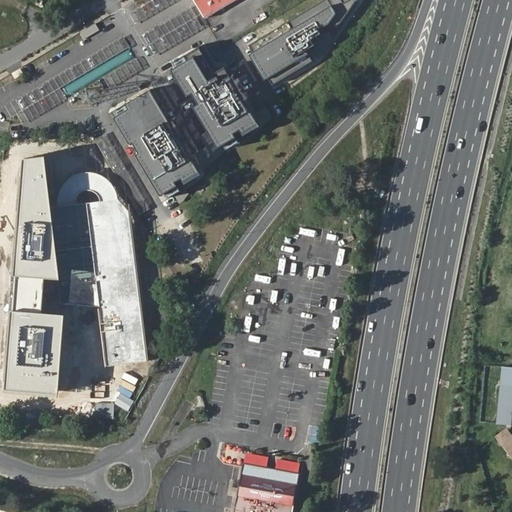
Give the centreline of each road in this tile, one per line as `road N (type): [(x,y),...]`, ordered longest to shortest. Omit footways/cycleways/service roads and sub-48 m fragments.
road 1 (motorway): [(430,0),(397,68),(319,149),(237,265),(140,434),(119,451)]
road 2 (motorway): [(394,511),(447,200),(495,0)]
road 3 (motorway): [(462,0),(380,365)]
road 4 (unknown): [(33,151),(87,154),(121,225),(115,232),(57,226),(41,266),(22,271),(18,298)]
road 5 (unknown): [(18,298),(66,301),(75,311),(76,338),(70,356),(12,351)]
road 6 (motorway): [(380,365),(348,511)]
road 7 (motorway): [(380,365),(361,511)]
road 8 (unclassified): [(0,64),(104,0)]
